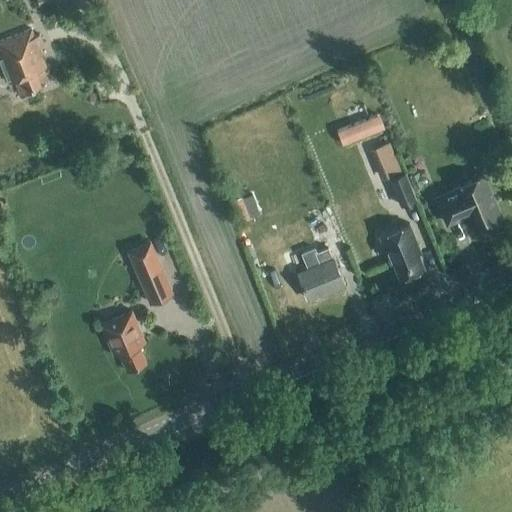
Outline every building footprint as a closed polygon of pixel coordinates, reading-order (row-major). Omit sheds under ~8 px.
[(37,83),(48,78),(44,68),(28,30),(0,41),(0,66),(7,84),(13,81),(19,96),(39,88),(37,83)] [(37,141),(29,125),(18,130),(25,146),(37,141)] [(390,179),(400,206),(415,200),(405,173),(390,179)] [(473,230),(501,218),(481,175),(454,187),(455,188),(435,197),(447,225),(467,216),(473,230)] [(322,245),(337,240),(330,218),(314,224),(322,245)] [(420,252),(408,224),(379,236),(390,264),(393,263),(399,278),(423,268),(417,253),(420,252)] [(128,251),(149,303),(172,293),(150,241),(128,251)] [(307,270),(297,274),(308,300),(343,285),(332,259),(331,260),(327,248),(317,253),(315,248),(301,253),(307,270)] [(132,311),(102,324),(114,354),(119,352),(126,370),(145,362),(138,344),(145,342),(132,311)]
